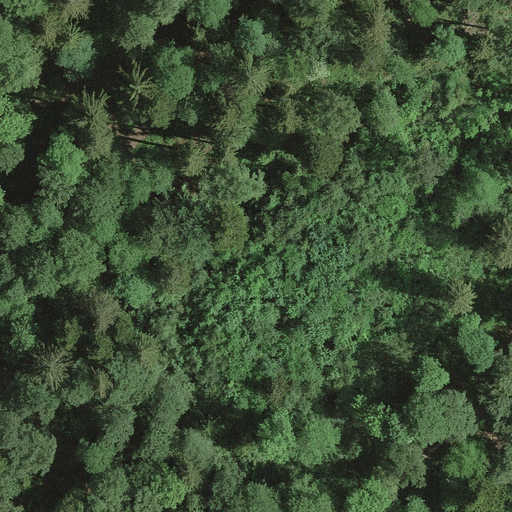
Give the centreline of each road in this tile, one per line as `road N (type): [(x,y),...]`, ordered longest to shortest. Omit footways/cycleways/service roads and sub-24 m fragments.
road 1 (track): [(0,211),(84,175),(155,123),(229,39),(279,0)]
road 2 (track): [(358,511),(511,389)]
